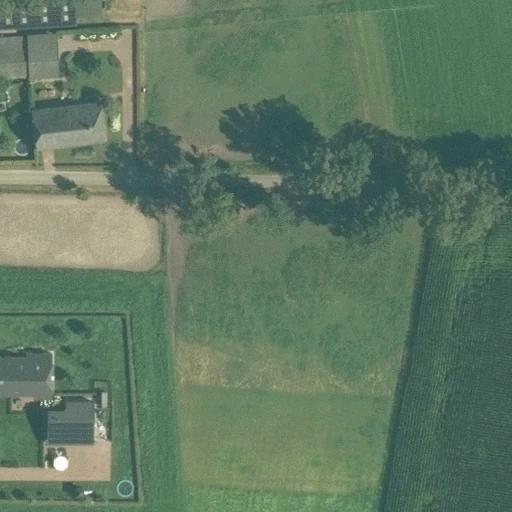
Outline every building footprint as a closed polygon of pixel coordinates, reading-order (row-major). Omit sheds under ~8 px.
[(0,0),(0,26),(75,23),(74,14),(73,0),(0,0)] [(73,0),(74,14),(101,13),(100,0),(73,0)] [(0,44),(0,78),(43,76),(42,59),(29,60),(28,43),(0,44)] [(31,110),(36,148),(105,139),(100,101),(31,110)] [(0,356),(0,393),(33,393),(33,397),(52,397),(51,353),(26,353),(26,356),(0,356)] [(66,415),(66,417),(93,417),(93,402),(66,401),(66,415)] [(49,415),(49,440),(93,441),(93,417),(66,417),(66,415),(49,415)]
